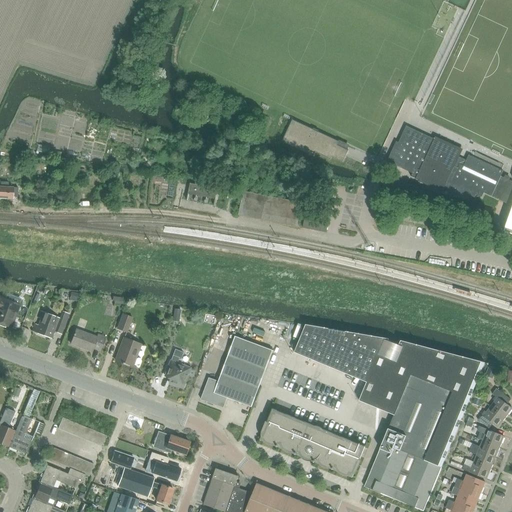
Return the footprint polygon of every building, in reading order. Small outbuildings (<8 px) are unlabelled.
[(343,163),(346,156),(348,151),(337,145),(339,142),(292,120),(282,142),(313,157),(315,153),(331,160),(332,157),(343,163)] [(400,143),(399,142),(389,163),(413,174),(412,177),(443,192),(445,187),(463,195),(465,192),(474,197),(476,195),(482,198),(484,193),(511,206),(511,208),(504,232),(511,234),(511,181),(509,180),(510,178),(506,176),(505,179),(501,177),(503,173),(469,157),(467,160),(459,157),(462,151),(437,139),(436,140),(407,127),(400,143)] [(52,152),(51,159),(59,160),(60,153),(52,152)] [(13,197),(17,197),(18,188),(8,188),(8,183),(1,182),(1,187),(0,187),(0,199),(13,200),(13,197)] [(214,205),(218,188),(190,182),(187,199),(189,193),(215,198),(214,205)] [(243,190),(238,214),(296,226),(301,202),(243,190)] [(302,227),(325,232),(328,219),(305,215),(302,227)] [(112,297),(112,300),(115,301),(114,305),(122,306),(123,299),(112,297)] [(0,324),(10,329),(19,306),(0,298),(0,324)] [(175,309),(173,320),(179,322),(181,310),(175,309)] [(51,340),(54,333),(62,336),(70,315),(62,312),(59,319),(40,312),(37,319),(40,320),(38,327),(35,325),(32,332),(51,340)] [(123,315),(117,330),(126,333),(132,318),(123,315)] [(306,325),(294,353),(367,383),(383,341),(306,325)] [(93,349),(101,352),(106,339),(98,336),(97,339),(76,331),(71,345),(91,353),(93,349)] [(273,351),(235,337),(218,382),(209,378),(201,400),(223,408),(227,398),(252,407),(273,351)] [(133,368),(141,345),(124,339),(115,361),(122,364),(122,366),(125,367),(125,365),(133,368)] [(485,363),(383,341),(367,383),(359,401),(394,416),(364,487),(424,511),(485,363)] [(190,369),(177,364),(179,358),(181,359),(183,353),(175,349),(165,377),(170,379),(169,383),(183,388),(190,369)] [(488,367),(485,376),(493,380),(496,370),(488,367)] [(16,387),(13,394),(19,396),(21,389),(16,387)] [(34,389),(31,396),(37,399),(40,392),(34,389)] [(496,402),(492,407),(506,418),(511,410),(511,407),(508,405),(511,400),(498,389),(493,394),(497,397),(494,400),(496,402)] [(27,406),(22,416),(29,418),(33,409),(27,406)] [(498,427),(506,418),(492,407),(487,413),(485,412),(479,420),(490,428),(494,424),(498,427)] [(0,444),(9,448),(15,435),(14,435),(6,432),(14,413),(5,409),(0,421),(0,444)] [(328,469),(330,469),(338,473),(339,474),(340,474),(341,475),(342,476),(343,476),(344,477),(346,477),(347,477),(348,477),(352,478),(365,447),(272,409),(260,440),(264,442),(264,443),(265,444),(266,445),(268,445),(269,446),(270,446),(271,446),(273,446),(274,446),(282,450),(283,451),(284,452),(285,452),(286,453),(287,453),(289,454),(290,454),(291,454),(293,454),(319,465),(320,466),(321,467),(322,468),(323,468),(325,469),(326,469),(327,469),(328,469)] [(129,415),(125,425),(140,430),(144,420),(129,415)] [(22,416),(14,435),(15,435),(9,448),(26,455),(31,442),(23,439),(31,419),(29,418),(22,416)] [(58,429),(63,432),(68,421),(63,418),(58,429)] [(73,423),(68,421),(63,432),(69,434),(73,423)] [(69,434),(74,436),(79,425),(73,423),(69,434)] [(84,427),(79,425),(74,436),(80,438),(84,427)] [(80,438),(85,441),(90,430),(84,427),(80,438)] [(486,434),(483,440),(500,448),(505,437),(481,427),(479,431),(486,434)] [(95,432),(90,430),(85,441),(91,443),(95,432)] [(91,443),(96,445),(101,434),(95,432),(91,443)] [(465,433),(463,439),(471,442),(473,436),(465,433)] [(107,437),(101,434),(96,445),(102,448),(107,437)] [(169,450),(185,455),(189,442),(170,436),(169,441),(165,439),(165,438),(158,435),(153,451),(167,456),(169,450)] [(496,458),(500,448),(483,440),(480,447),(473,444),(472,448),(496,458)] [(49,460),(54,463),(59,451),(53,448),(49,460)] [(477,455),(474,462),(491,469),(496,458),(472,448),(470,452),(477,455)] [(54,463),(60,465),(65,453),(59,451),(54,463)] [(114,451),(110,462),(129,469),(133,457),(114,451)] [(67,467),(71,456),(65,453),(60,465),(67,467)] [(152,453),(150,460),(157,462),(153,474),(176,482),(180,469),(166,464),(168,458),(152,453)] [(67,467),(70,469),(72,470),(77,458),(71,456),(67,467)] [(82,460),(77,458),(72,470),(78,472),(82,460)] [(487,480),(491,469),(474,462),(474,463),(466,459),(464,465),(462,470),(487,480)] [(78,472),(83,474),(88,463),(82,460),(78,472)] [(94,465),(88,463),(83,474),(85,475),(89,477),(94,465)] [(47,466),(40,483),(52,488),(55,481),(74,488),(78,479),(83,481),(85,475),(83,474),(78,472),(72,470),(70,469),(68,475),(47,466)] [(124,469),(118,487),(147,497),(153,480),(124,469)] [(221,511),(324,511),(257,484),(253,493),(239,488),(240,485),(235,483),(238,476),(217,469),(204,504),(213,507),(212,509),(221,511)] [(463,482),(457,479),(455,483),(481,493),(485,482),(466,474),(463,482)] [(160,489),(156,501),(168,505),(173,489),(154,482),(153,487),(160,489)] [(72,495),(52,488),(40,483),(33,499),(46,505),(53,507),(56,500),(68,505),(72,495)] [(460,490),(458,496),(477,504),(481,493),(455,483),(454,487),(460,490)] [(115,511),(134,511),(138,501),(121,495),(115,511)] [(447,504),(466,511),(473,511),(477,504),(458,496),(455,503),(448,500),(447,504)] [(63,511),(53,507),(46,505),(33,499),(27,511),(63,511)]
